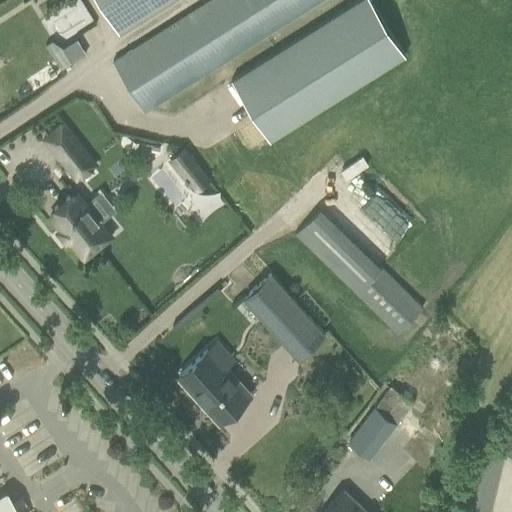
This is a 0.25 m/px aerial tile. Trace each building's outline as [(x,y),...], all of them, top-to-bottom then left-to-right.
[(97,0),(112,24),(143,4),(149,14),(171,0),(97,0)] [(203,0),(112,57),(144,108),(315,0),(203,0)] [(373,0),(362,0),(234,81),(273,142),(407,55),(373,0)] [(57,37),(45,36),(63,68),(87,54),(77,37),(62,46),(57,37)] [(78,142),(53,162),(70,184),(95,164),(78,142)] [(182,146),(168,157),(187,181),(201,170),(182,146)] [(56,211),(49,216),(60,230),(57,232),(66,242),(68,240),(83,258),(111,236),(100,222),(99,221),(104,217),(90,200),(86,204),(85,203),(78,194),(71,199),(69,196),(53,208),(56,211)] [(321,206),(293,234),(397,335),(425,306),(321,206)] [(243,297),(298,359),(326,334),(271,272),(243,297)] [(227,352),(190,385),(232,432),(260,407),(247,393),(249,391),(237,378),(235,379),(231,375),(240,367),(227,352)] [(511,453),(511,401),(490,442),(511,453)] [(378,405),(350,441),(370,456),(397,420),(378,405)] [(477,450),(461,511),(482,511),(497,455),(477,450)] [(368,511),(343,489),(332,501),(321,511),(368,511)]
